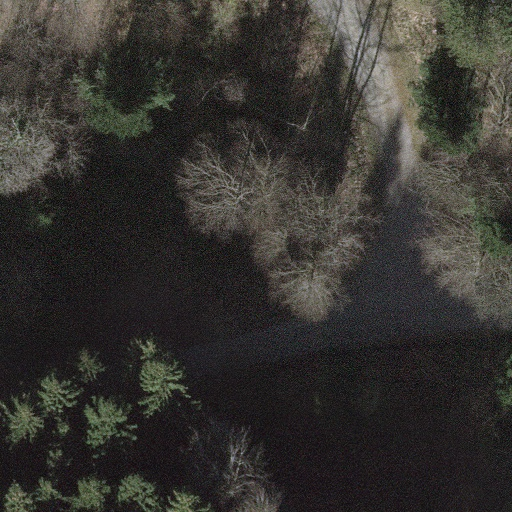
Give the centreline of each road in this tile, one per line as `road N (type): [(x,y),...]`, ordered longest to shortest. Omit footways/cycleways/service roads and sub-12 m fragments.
road 1 (track): [(0,414),(252,359),(376,320),(511,324)]
road 2 (track): [(333,0),(379,56),(413,195),(376,320)]
